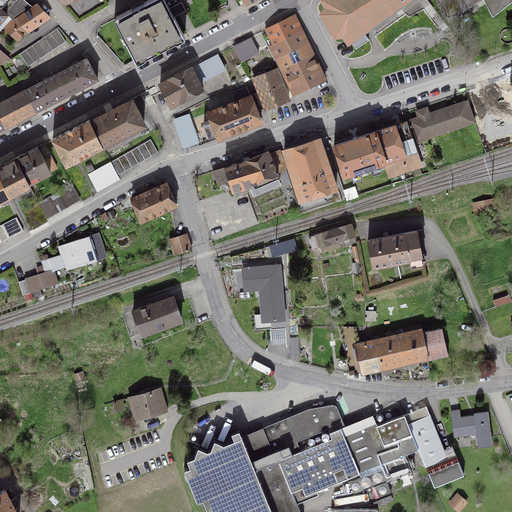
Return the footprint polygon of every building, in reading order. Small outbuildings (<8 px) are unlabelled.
[(4,0),(0,5),(0,7),(6,13),(16,1),(14,0),(4,0)] [(15,19),(27,32),(49,17),(37,4),(31,8),(20,0),(16,0),(16,1),(6,13),(7,14),(14,20),(15,19)] [(126,41),(135,59),(183,35),(174,16),(172,17),(162,0),(147,0),(116,16),(128,40),(126,41)] [(356,47),(368,38),(362,30),(364,29),(366,32),(410,0),(323,0),(327,7),(323,14),(335,34),(343,34),(348,40),(350,39),(356,47)] [(440,0),(441,2),(438,4),(443,12),(446,11),(449,15),(452,13),(452,14),(460,10),(459,9),(476,0),(440,0)] [(487,0),(494,11),(507,0),(487,0)] [(5,28),(17,40),(27,32),(15,19),(14,20),(7,14),(2,19),(8,24),(5,28)] [(270,46),(278,62),(309,47),(294,16),(265,30),(272,45),(270,46)] [(2,19),(0,21),(0,64),(9,58),(0,49),(0,33),(5,28),(8,24),(2,19)] [(66,41),(57,29),(20,54),(28,66),(66,41)] [(324,79),(309,47),(278,62),(294,94),(324,79)] [(217,55),(191,69),(199,82),(224,69),(217,55)] [(86,58),(55,74),(66,95),(98,79),(86,58)] [(171,105),(202,89),(199,82),(191,69),(191,67),(160,83),(171,105)] [(289,99),(276,68),(253,78),(265,109),(289,99)] [(66,95),(55,74),(24,90),(36,111),(66,95)] [(24,90),(0,102),(0,117),(5,126),(36,111),(24,90)] [(218,138),(261,122),(251,96),(208,112),(212,121),(203,124),(208,137),(217,134),(218,138)] [(90,121),(90,122),(102,146),(144,123),(132,101),(119,109),(118,107),(100,116),(101,118),(91,123),(90,121)] [(419,117),(406,121),(413,142),(474,121),(467,101),(426,114),(424,108),(417,111),(419,117)] [(502,109),(499,110),(496,101),(484,105),(492,127),(506,121),(502,109)] [(185,147),(199,142),(189,114),(175,119),(185,147)] [(89,120),(53,139),(66,165),(102,146),(90,122),(89,120)] [(389,176),(421,166),(413,142),(406,121),(375,131),(384,161),(389,176)] [(389,176),(384,161),(375,131),(357,137),(356,136),(353,137),(353,139),(334,145),(344,175),(384,162),(389,176)] [(158,152),(150,139),(111,162),(119,174),(158,152)] [(319,139),(284,150),(300,200),(336,188),(319,139)] [(50,156),(51,156),(44,143),(16,158),(29,183),(50,172),(49,171),(56,168),(50,156)] [(279,171),(285,169),(280,150),(269,153),(277,172),(279,171)] [(244,161),(254,184),(249,185),(253,196),(280,185),(278,178),(280,178),(277,172),(269,153),(268,151),(244,161)] [(4,165),(0,166),(0,174),(10,194),(29,184),(29,183),(16,158),(4,165)] [(249,185),(254,184),(244,161),(225,167),(229,181),(230,184),(232,191),(249,185)] [(96,189),(118,177),(110,163),(89,174),(96,189)] [(225,167),(217,170),(214,171),(213,174),(219,187),(230,184),(229,181),(225,167)] [(290,182),(285,169),(279,171),(285,184),(290,182)] [(0,199),(10,194),(0,174),(0,199)] [(176,204),(167,182),(131,198),(141,220),(176,204)] [(80,197),(72,184),(44,200),(52,213),(80,197)] [(496,211),(493,199),(472,202),(476,215),(496,211)] [(238,209),(235,201),(204,213),(206,221),(238,209)] [(32,227),(47,219),(38,203),(24,211),(32,227)] [(16,217),(1,225),(8,238),(23,231),(16,217)] [(339,247),(337,241),(355,235),(351,224),(309,237),(312,248),(320,246),(322,252),(339,247)] [(0,242),(8,238),(1,225),(0,225),(0,242)] [(423,262),(417,230),(368,240),(373,266),(409,259),(410,265),(423,262)] [(174,246),(177,254),(191,250),(186,234),(171,238),(173,246),(174,246)] [(90,235),(59,246),(62,254),(65,266),(67,269),(105,256),(99,238),(92,240),(90,235)] [(294,239),(276,244),(279,254),(297,249),(294,239)] [(65,266),(62,254),(42,260),(44,268),(46,268),(47,271),(25,279),(29,291),(57,282),(53,270),(65,266)] [(280,264),(242,268),(244,289),(259,288),(262,321),(285,319),(280,264)] [(23,294),(29,292),(29,291),(25,279),(18,281),(23,294)] [(181,319),(173,296),(133,310),(141,333),(181,319)] [(366,320),(375,320),(376,311),(366,311),(366,320)] [(362,372),(382,367),(376,339),(361,343),(361,342),(359,342),(355,327),(340,326),(349,368),(360,365),(362,372)] [(421,329),(376,339),(382,367),(429,356),(429,359),(448,354),(441,327),(421,332),(421,329)] [(298,337),(290,337),(290,353),(299,353),(298,337)] [(135,418),(165,409),(159,389),(130,397),(136,417),(135,418)] [(405,453),(418,447),(408,423),(402,408),(394,407),(373,415),(374,419),(346,431),(339,411),(327,413),(324,405),(309,408),(224,442),(215,439),(211,448),(207,449),(198,446),(194,455),(187,458),(193,472),(187,474),(194,491),(200,488),(209,511),(300,511),(295,498),(360,472),(362,477),(349,482),(354,493),(387,479),(387,481),(399,477),(403,487),(411,483),(407,474),(412,472),(405,453)] [(460,417),(459,409),(451,410),(455,436),(477,433),(479,445),(491,444),(487,412),(475,413),(475,415),(460,417)] [(464,474),(455,453),(447,456),(430,414),(408,423),(418,447),(434,486),(464,474)] [(377,498),(392,492),(387,481),(372,487),(377,498)] [(16,511),(5,489),(0,491),(0,511),(16,511)] [(458,510),(465,502),(457,495),(450,503),(458,510)]
